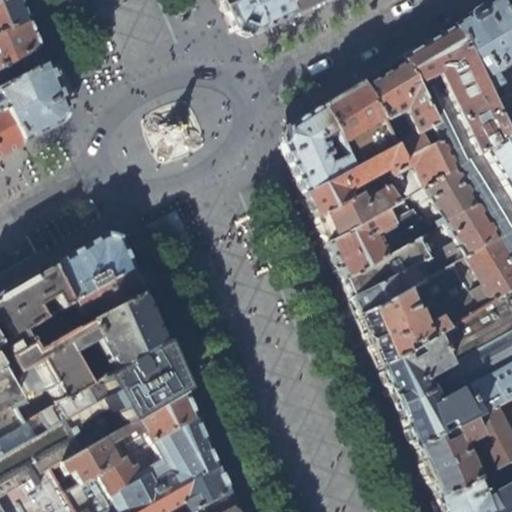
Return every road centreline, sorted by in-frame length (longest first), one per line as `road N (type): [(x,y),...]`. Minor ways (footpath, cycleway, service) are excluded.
road 1 (residential): [(87,177),(142,194),(197,187),(233,156),(248,129),(251,90)]
road 2 (residential): [(251,90),(202,71),(150,79),(109,112),(87,177)]
road 3 (residential): [(432,0),(251,90)]
